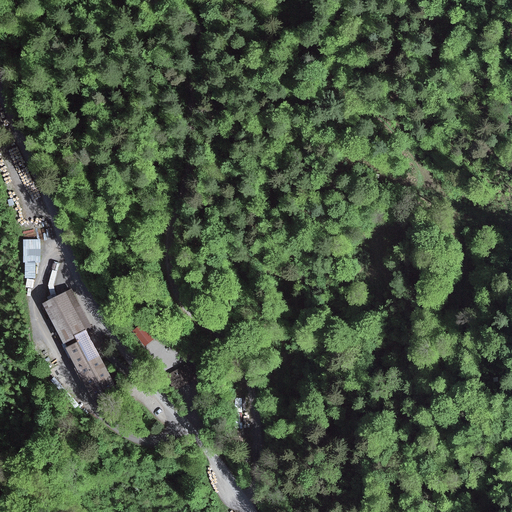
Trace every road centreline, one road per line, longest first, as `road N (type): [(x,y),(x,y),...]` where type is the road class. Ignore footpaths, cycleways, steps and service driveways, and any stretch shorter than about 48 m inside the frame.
road 1 (track): [(250,511),(256,459),(249,385),(231,347),(186,308),(168,256),(188,174),(198,39),(211,0)]
road 2 (residential): [(247,507),(164,407),(77,280),(0,96)]
